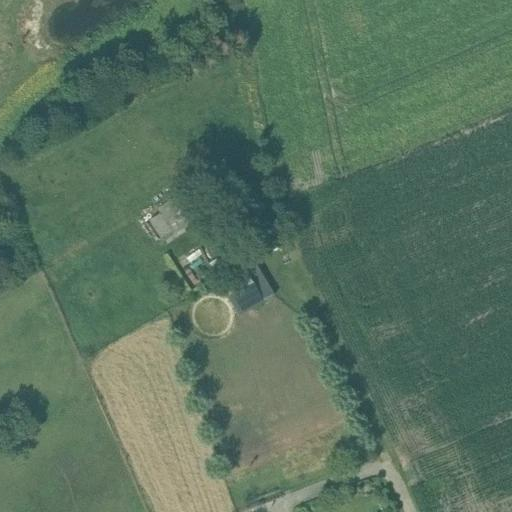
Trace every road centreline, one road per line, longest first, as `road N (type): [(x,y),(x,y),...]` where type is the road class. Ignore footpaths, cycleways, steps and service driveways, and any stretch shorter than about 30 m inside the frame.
road 1 (unclassified): [(410,511),(390,474),(373,468),(255,511)]
road 2 (track): [(382,469),(381,448),(313,315)]
